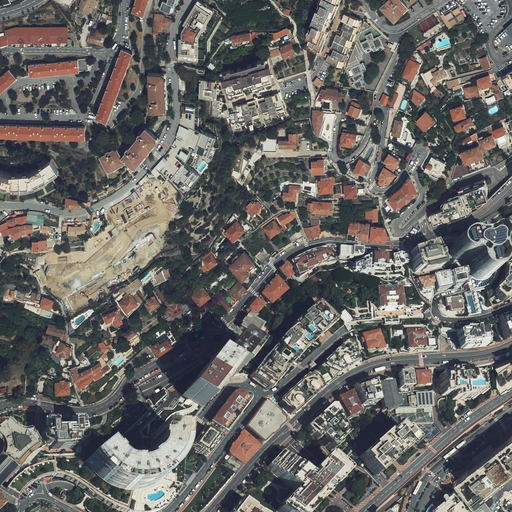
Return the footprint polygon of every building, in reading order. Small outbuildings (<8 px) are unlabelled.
[(91,8),(95,9),(97,0),(96,0),(81,0),(79,7),(80,7),(79,11),(89,15),(91,8)] [(136,0),(133,11),(143,15),(147,0),(136,0)] [(168,0),(168,2),(163,1),(161,9),(174,13),(181,0),(168,0)] [(205,4),(198,0),(197,0),(195,5),(192,9),(188,16),(186,20),(184,23),(182,27),(179,35),(179,40),(179,43),(179,48),(179,51),(179,59),(181,59),(184,59),(184,60),(185,60),(186,60),(186,61),(186,60),(186,61),(187,61),(188,61),(189,61),(190,61),(190,60),(191,60),(192,60),(199,60),(199,57),(199,55),(206,55),(208,55),(208,49),(208,39),(221,18),(222,16),(223,15),(218,12),(219,10),(214,7),(213,9),(207,5),(208,4),(205,3),(205,4)] [(353,9),(356,2),(353,0),(351,0),(321,0),(320,4),(321,4),(318,11),(317,10),(312,24),(314,25),(313,28),(311,27),(310,31),(309,30),(307,34),(309,35),(307,38),(309,39),(307,45),(312,47),(311,51),(312,51),(311,54),(317,57),(324,60),(342,66),(345,67),(364,21),(350,15),(353,9)] [(388,0),(388,1),(384,4),(380,9),(394,23),(410,8),(419,0),(388,0)] [(452,26),(464,18),(457,6),(460,4),(457,0),(454,0),(434,13),(436,17),(440,15),(441,15),(444,13),(452,26)] [(362,4),(356,2),(353,9),(359,11),(362,4)] [(441,15),(440,15),(448,28),(450,27),(452,26),(444,13),(441,15)] [(161,26),(164,16),(159,15),(158,21),(157,28),(155,34),(159,34),(161,28),(161,26)] [(169,27),(172,17),(164,16),(161,26),(162,27),(162,28),(161,30),(168,32),(169,27)] [(223,20),(221,18),(208,39),(208,49),(211,49),(211,39),(223,20)] [(382,35),(379,32),(366,21),(357,43),(348,65),(344,74),(349,87),(366,90),(363,85),(366,84),(363,77),(364,77),(362,72),(366,71),(363,64),(360,65),(359,62),(361,61),(360,59),(362,58),(360,56),(363,55),(362,53),(365,51),(366,54),(373,51),(374,52),(378,51),(379,52),(386,49),(380,37),(382,35)] [(15,28),(4,31),(5,35),(8,44),(15,43),(28,43),(33,43),(46,42),(51,42),(64,42),(67,42),(66,27),(15,28)] [(289,31),(287,27),(277,32),(266,32),(269,38),(274,37),(274,39),(289,31)] [(87,42),(103,45),(106,32),(97,29),(96,34),(89,33),(87,42)] [(233,41),(251,38),(251,37),(250,33),(235,35),(232,36),(233,39),(233,41)] [(397,36),(393,43),(391,47),(369,91),(375,92),(404,35),(401,33),(399,35),(398,36),(397,36)] [(295,52),(292,44),(297,42),(295,37),(291,41),(291,42),(281,47),(282,49),(281,50),(284,57),(295,52)] [(431,45),(428,41),(417,49),(420,53),(431,45)] [(272,57),(280,54),(278,48),(270,50),(272,57)] [(94,117),(105,121),(133,53),(122,49),(94,117)] [(480,57),(487,55),(485,49),(478,51),(480,55),(480,57)] [(401,78),(411,83),(420,64),(422,59),(419,55),(415,62),(410,59),(407,66),(406,66),(406,67),(401,78)] [(482,59),(485,67),(491,65),(487,55),(480,57),(480,55),(476,56),(477,60),(482,59)] [(231,69),(220,72),(222,77),(222,79),(224,84),(225,87),(227,96),(228,97),(224,98),(228,109),(226,109),(228,117),(226,117),(228,122),(231,121),(232,124),(235,132),(241,130),(239,123),(252,119),(254,126),(262,124),(258,112),(262,111),(265,122),(272,120),(270,113),(277,111),(279,117),(286,115),(282,101),(279,91),(269,57),(258,60),(258,61),(255,62),(257,67),(253,68),(251,64),(248,65),(248,67),(242,69),(241,67),(238,68),(239,72),(235,73),(234,69),(231,70),(231,69)] [(31,76),(89,70),(87,59),(30,65),(31,76)] [(438,72),(436,67),(423,73),(431,88),(433,86),(436,84),(439,81),(438,80),(447,75),(444,69),(438,72)] [(151,111),(169,111),(169,94),(167,68),(162,68),(162,73),(149,74),(149,81),(148,82),(148,84),(149,85),(150,100),(149,101),(149,103),(150,104),(151,111)] [(0,77),(0,92),(17,78),(9,70),(0,77)] [(505,82),(507,81),(511,88),(511,87),(511,70),(502,76),(505,82)] [(478,78),(481,87),(490,85),(493,84),(490,75),(478,78)] [(323,80),(317,77),(314,83),(319,86),(323,80)] [(219,88),(219,85),(219,84),(218,81),(219,80),(215,79),(212,79),(203,79),(200,79),(200,97),(207,97),(207,99),(210,99),(210,114),(211,114),(211,116),(220,116),(220,113),(221,113),(222,107),(222,101),(222,98),(219,97),(219,95),(219,88)] [(495,83),(493,84),(490,85),(491,86),(493,94),(495,93),(498,98),(504,96),(498,84),(495,85),(495,83)] [(479,93),(479,90),(478,85),(473,86),(473,85),(469,86),(469,87),(465,88),(466,96),(479,93)] [(338,90),(325,89),(322,88),(320,93),(322,95),(322,96),(322,100),(323,100),(323,101),(326,101),(326,97),(333,97),(341,98),(342,91),(338,90)] [(441,92),(437,89),(432,94),(436,98),(441,92)] [(414,90),(414,93),(424,99),(425,97),(414,90)] [(424,99),(414,93),(413,100),(419,105),(424,99)] [(385,94),(384,95),(381,103),(385,105),(389,96),(385,94)] [(347,114),(357,118),(361,109),(358,108),(360,105),(352,102),(347,114)] [(182,104),(181,125),(176,139),(172,147),(161,161),(156,166),(186,190),(191,184),(190,183),(194,178),(195,179),(199,174),(189,166),(194,160),(197,151),(207,155),(209,148),(211,142),(214,135),(198,130),(199,105),(182,104)] [(456,121),(457,124),(467,118),(463,106),(451,109),(455,121),(456,121)] [(316,131),(317,133),(318,134),(322,120),(323,111),(314,110),(313,112),(313,120),(314,125),(316,130),(316,131)] [(435,120),(426,111),(416,122),(425,131),(435,120)] [(461,123),(455,126),(458,131),(459,131),(464,129),(464,130),(466,131),(469,129),(470,128),(469,126),(474,124),(471,117),(461,122),(461,123)] [(395,120),(394,125),(392,125),(391,131),(393,132),(392,135),(400,137),(404,122),(395,120)] [(0,135),(86,137),(86,126),(0,123),(0,135)] [(494,131),(493,128),(491,124),(481,129),(476,132),(477,133),(488,129),(490,133),(494,131)] [(502,145),(511,141),(504,125),(495,129),(502,145)] [(127,151),(123,156),(117,147),(111,151),(109,150),(107,152),(107,154),(101,157),(108,169),(111,169),(126,161),(126,159),(131,163),(127,167),(133,172),(136,168),(137,168),(161,139),(146,127),(142,133),(140,133),(139,135),(139,136),(130,147),(129,147),(127,149),(127,151)] [(342,143),(347,144),(347,139),(362,141),(365,135),(348,132),(349,129),(344,128),(343,135),(342,135),(341,139),(342,139),(342,143)] [(467,137),(464,139),(466,143),(472,139),(474,142),(478,141),(476,137),(478,136),(477,133),(476,132),(467,137)] [(280,147),(296,147),(296,133),(291,133),(290,140),(280,140),(280,147)] [(480,137),(484,148),(496,143),(493,134),(485,138),(484,135),(480,137)] [(217,136),(214,135),(211,142),(209,148),(207,155),(210,156),(217,136)] [(466,162),(464,163),(455,166),(452,178),(452,179),(489,165),(479,145),(472,147),(468,149),(462,151),(466,162)] [(194,160),(191,164),(193,166),(196,162),(200,152),(197,151),(194,160)] [(384,163),(401,172),(403,168),(397,164),(399,159),(389,153),(384,163)] [(425,170),(438,177),(445,162),(433,156),(428,166),(427,165),(425,170)] [(65,181),(51,159),(35,169),(5,172),(0,169),(0,198),(3,199),(6,200),(10,200),(15,200),(19,200),(23,200),(27,199),(31,199),(35,198),(40,197),(43,195),(47,194),(50,192),(53,190),(57,188),(60,186),(63,183),(65,181)] [(319,160),(313,160),(313,170),(324,170),(324,159),(319,159),(319,160)] [(367,170),(368,171),(371,165),(360,159),(353,172),(358,175),(359,173),(364,175),(367,170)] [(237,168),(242,171),(247,163),(243,160),(237,168)] [(391,178),(394,180),(396,178),(398,176),(399,175),(384,167),(379,177),(380,178),(379,180),(379,182),(383,184),(384,184),(386,181),(388,182),(391,178)] [(364,175),(359,173),(358,175),(365,178),(369,171),(368,171),(367,170),(364,175)] [(170,177),(162,171),(161,172),(168,179),(170,177)] [(191,184),(186,190),(188,191),(201,175),(199,174),(195,179),(194,178),(190,183),(191,184)] [(335,177),(316,179),(316,183),(317,193),(321,193),(321,192),(320,181),(332,179),(332,184),(336,184),(335,177)] [(395,207),(417,190),(410,177),(408,177),(403,186),(387,197),(389,199),(386,201),(390,207),(394,205),(395,207)] [(321,192),(333,191),(332,184),(332,179),(320,181),(321,192)] [(487,186),(484,179),(463,187),(461,188),(457,190),(454,191),(451,194),(448,197),(444,200),(431,212),(436,225),(470,212),(472,210),(473,208),(473,205),(485,199),(486,198),(487,196),(487,195),(488,194),(485,186),(487,186)] [(345,185),(345,187),(345,191),(346,195),(357,194),(356,184),(345,185)] [(284,191),(284,198),(296,199),(296,191),(301,191),(301,186),(290,185),(290,192),(284,191)] [(143,198),(144,197),(143,196),(141,197),(137,191),(122,204),(129,213),(144,200),(143,198)] [(72,207),(82,206),(85,205),(86,201),(83,200),(83,201),(67,196),(66,207),(72,207)] [(262,211),(266,207),(259,200),(255,204),(252,201),(244,209),(252,216),(255,213),(256,214),(260,210),(259,209),(260,208),(262,211)] [(112,212),(118,207),(116,202),(109,205),(112,212)] [(167,218),(180,212),(174,202),(161,209),(167,218)] [(313,202),(309,202),(309,207),(314,207),(315,212),(332,212),(332,202),(313,202)] [(373,216),(373,220),(379,219),(378,207),(370,208),(366,208),(366,216),(373,216)] [(27,225),(33,224),(44,225),(45,216),(44,216),(44,214),(36,212),(28,212),(28,219),(27,225)] [(293,218),(291,214),(291,215),(290,214),(288,214),(288,213),(284,216),(283,215),(278,218),(282,225),(281,226),(284,231),(286,229),(283,224),(293,218)] [(251,226),(247,223),(243,226),(238,221),(239,220),(233,215),(229,220),(233,224),(226,231),(233,239),(245,229),(247,231),(252,227),(251,226)] [(274,217),(261,226),(260,227),(262,229),(276,219),(274,217)] [(0,231),(19,227),(17,218),(8,220),(9,222),(0,226),(0,231)] [(17,218),(19,227),(27,225),(28,219),(17,218)] [(94,221),(93,218),(85,220),(85,224),(80,224),(80,225),(76,225),(68,225),(68,232),(77,232),(81,232),(81,231),(85,231),(85,225),(87,225),(87,223),(94,221)] [(320,236),(319,219),(311,219),(311,226),(308,226),(308,222),(302,222),(308,238),(314,237),(320,236)] [(358,231),(360,222),(360,221),(349,221),(348,231),(348,236),(356,236),(356,231),(358,231)] [(265,229),(270,236),(280,229),(275,222),(265,229)] [(366,237),(368,238),(370,227),(370,222),(367,222),(366,223),(360,222),(358,231),(358,236),(361,237),(366,237)] [(34,229),(33,224),(27,225),(19,227),(21,234),(27,233),(26,231),(31,230),(34,229)] [(368,238),(376,239),(380,239),(386,240),(387,232),(384,227),(373,225),(372,227),(370,227),(368,238)] [(13,237),(21,234),(19,227),(0,231),(0,242),(1,244),(7,241),(4,235),(12,232),(13,237)] [(300,230),(290,239),(292,242),(294,244),(296,243),(299,238),(304,236),(302,233),(303,232),(302,229),(300,230)] [(279,249),(292,242),(290,239),(288,236),(275,243),(279,249)] [(53,247),(53,238),(47,237),(47,239),(34,240),(34,248),(50,247),(53,247)] [(465,265),(467,268),(468,275),(469,277),(472,279),(476,281),(480,281),(484,280),(487,279),(490,277),(492,274),(492,270),(488,260),(492,254),(494,252),(495,250),(494,246),(493,243),(492,241),(489,240),(486,240),(483,241),(475,247),(467,246),(457,246),(453,247),(451,249),(450,252),(449,254),(450,259),(452,262),(455,263),(462,264),(465,265)] [(434,246),(410,252),(416,277),(440,271),(439,260),(434,246)] [(263,264),(272,255),(263,247),(254,256),(263,264)] [(296,258),(292,261),(290,262),(293,267),(298,277),(298,279),(313,269),(317,268),(316,266),(318,265),(319,267),(333,265),(335,264),(329,247),(321,248),(313,250),(304,254),(296,258)] [(351,257),(351,248),(339,247),(338,257),(347,258),(347,260),(350,260),(351,257)] [(361,254),(361,249),(351,248),(351,257),(356,258),(357,257),(358,258),(359,258),(360,258),(361,257),(361,256),(360,255),(360,254),(361,254)] [(405,252),(391,253),(392,266),(407,265),(405,252)] [(251,286),(265,267),(255,258),(252,261),(244,253),(230,267),(243,279),(241,281),(249,288),(251,286)] [(204,261),(206,264),(209,268),(217,261),(212,255),(204,261)] [(289,270),(286,265),(278,270),(283,277),(284,277),(286,280),(292,275),(289,270)] [(47,268),(37,274),(41,281),(51,275),(47,268)] [(168,280),(172,277),(167,268),(163,271),(164,274),(157,278),(160,283),(167,279),(168,280)] [(495,293),(493,294),(502,305),(504,303),(505,305),(510,300),(509,298),(511,294),(511,271),(509,269),(504,269),(503,279),(500,285),(494,291),(495,293)] [(465,277),(462,271),(449,274),(452,289),(466,286),(463,278),(465,277)] [(447,274),(435,277),(436,291),(447,288),(446,283),(449,282),(447,274)] [(120,303),(127,311),(131,308),(131,309),(135,306),(134,305),(142,299),(136,292),(136,291),(135,290),(143,283),(138,277),(127,286),(121,288),(119,290),(122,293),(126,290),(128,293),(123,297),(125,299),(120,303)] [(270,304),(286,291),(277,277),(261,294),(270,304)] [(434,278),(414,280),(419,292),(432,289),(431,285),(435,285),(434,278)] [(230,289),(240,299),(248,290),(239,281),(230,289)] [(95,293),(93,288),(97,286),(100,285),(98,282),(82,290),(83,291),(79,292),(83,300),(88,298),(87,296),(95,293)] [(201,285),(201,284),(191,292),(200,304),(210,296),(203,288),(201,285)] [(160,286),(157,288),(155,289),(162,300),(166,297),(160,286)] [(399,286),(377,287),(376,292),(377,310),(402,308),(401,291),(399,286)] [(24,297),(25,291),(17,289),(17,291),(13,290),(11,295),(24,298),(24,297)] [(43,295),(44,294),(42,294),(28,291),(27,292),(25,291),(24,297),(35,301),(35,300),(41,302),(43,295)] [(230,293),(225,298),(232,307),(238,301),(230,293)] [(232,307),(225,298),(221,294),(215,299),(220,305),(221,303),(228,311),(232,307)] [(49,298),(49,297),(43,295),(41,302),(41,303),(51,307),(53,300),(49,298)] [(145,303),(151,312),(161,305),(154,295),(152,296),(153,297),(145,303)] [(461,297),(443,298),(444,307),(449,307),(449,313),(463,312),(461,297)] [(188,303),(182,300),(179,299),(177,301),(174,298),(167,302),(170,305),(169,307),(168,308),(170,312),(172,314),(173,315),(183,307),(185,310),(191,306),(188,303)] [(250,315),(257,312),(264,306),(258,298),(246,311),(250,315)] [(118,310),(121,309),(118,305),(103,314),(107,322),(111,320),(112,323),(115,322),(116,323),(123,320),(118,310)] [(275,346),(246,376),(264,394),(291,367),(333,325),(315,307),(295,326),(275,346)] [(343,311),(337,316),(343,326),(350,321),(343,311)] [(511,312),(494,319),(502,342),(511,337),(511,312)] [(257,345),(267,331),(249,318),(238,332),(257,345)] [(61,338),(67,338),(66,330),(54,326),(54,325),(52,325),(52,326),(52,330),(52,332),(62,335),(61,338)] [(1,327),(0,327),(0,336),(10,339),(11,336),(14,337),(15,332),(0,328),(1,327)] [(132,337),(137,333),(132,327),(123,333),(128,340),(119,348),(123,353),(132,346),(130,343),(134,340),(133,339),(132,337)] [(424,328),(404,330),(406,352),(435,351),(434,339),(430,340),(430,333),(424,334),(424,328)] [(380,329),(362,333),(367,351),(376,349),(376,351),(385,349),(380,329)] [(485,330),(458,333),(459,349),(486,347),(485,330)] [(59,339),(44,333),(41,338),(46,341),(47,338),(55,341),(53,345),(57,346),(59,339)] [(153,345),(153,346),(170,341),(168,339),(167,338),(165,339),(164,337),(153,345)] [(68,345),(69,344),(66,343),(62,341),(58,350),(61,352),(60,352),(65,355),(65,354),(68,355),(71,347),(68,345)] [(345,341),(278,401),(291,416),(322,387),(331,379),(336,375),(343,370),(356,365),(350,348),(345,341)] [(99,343),(105,353),(106,354),(110,351),(103,342),(99,343)] [(219,363),(211,359),(182,396),(202,414),(231,375),(240,381),(256,359),(234,342),(219,363)] [(499,374),(504,387),(511,383),(511,382),(511,358),(499,366),(499,374)] [(75,380),(77,379),(89,374),(101,368),(102,367),(100,365),(101,364),(100,362),(88,369),(79,374),(76,366),(72,367),(73,370),(75,380)] [(107,363),(102,367),(101,368),(104,372),(105,373),(111,368),(107,363)] [(0,396),(1,396),(6,395),(10,394),(15,393),(19,393),(24,393),(26,393),(26,370),(9,371),(3,370),(1,368),(0,366),(0,396)] [(126,370),(123,367),(117,373),(121,377),(123,375),(126,370)] [(483,396),(482,374),(471,374),(471,367),(449,369),(449,373),(440,373),(441,396),(449,395),(450,402),(474,401),(473,396),(483,396)] [(101,368),(89,374),(92,380),(96,378),(103,375),(102,373),(104,372),(101,368)] [(411,373),(398,374),(399,390),(412,390),(411,373)] [(425,373),(411,373),(412,390),(426,390),(425,373)] [(88,383),(88,382),(92,380),(89,374),(77,379),(80,387),(81,386),(88,383)] [(69,394),(74,394),(74,391),(70,391),(69,380),(65,381),(65,379),(61,379),(61,381),(56,381),(57,392),(69,392),(69,394)] [(373,379),(354,387),(362,411),(375,406),(373,379)] [(392,380),(378,382),(380,412),(383,411),(384,416),(394,415),(394,412),(399,412),(398,399),(393,399),(392,380)] [(46,385),(44,394),(46,395),(51,396),(52,393),(52,387),(47,386),(46,385)] [(234,391),(207,423),(225,436),(251,401),(251,397),(246,393),(239,391),(234,391)] [(361,416),(351,392),(338,399),(347,423),(361,416)] [(433,423),(429,394),(413,394),(413,398),(408,397),(398,399),(399,412),(394,412),(394,415),(400,415),(400,421),(405,425),(433,423)] [(265,400),(245,427),(262,442),(284,423),(284,420),(265,400)] [(329,408),(306,429),(317,440),(320,438),(336,455),(351,440),(337,409),(329,408)] [(396,425),(360,456),(376,475),(414,442),(404,431),(402,432),(396,425)] [(220,442),(204,429),(186,451),(202,464),(220,442)] [(53,434),(39,435),(39,453),(42,458),(47,459),(55,460),(77,458),(84,457),(85,452),(85,444),(83,432),(67,433),(68,444),(54,444),(53,434)] [(258,446),(243,432),(229,449),(229,453),(230,456),(242,465),(258,446)] [(178,461),(179,438),(154,435),(153,456),(147,464),(136,474),(122,473),(112,467),(98,452),(80,468),(90,484),(105,495),(128,500),(126,506),(142,508),(158,501),(173,483),(178,461)] [(511,436),(458,478),(476,501),(478,500),(485,508),(486,509),(488,509),(489,509),(491,509),(493,508),(494,507),(495,506),(495,504),(496,503),(496,501),(495,500),(494,499),(489,491),(511,473),(511,436)] [(0,491),(7,482),(17,472),(22,469),(28,465),(15,445),(9,448),(0,444),(0,491)] [(281,453),(267,468),(293,494),(277,511),(317,511),(349,481),(327,459),(308,479),(281,453)] [(108,504),(126,506),(128,500),(105,495),(90,484),(80,468),(72,464),(61,462),(51,463),(52,477),(62,479),(71,482),(84,493),(96,501),(108,504)] [(10,484),(4,491),(16,500),(25,489),(37,481),(52,477),(51,463),(34,465),(24,471),(22,469),(17,472),(7,482),(10,484)] [(495,500),(496,501),(504,495),(504,494),(504,493),(504,492),(504,491),(505,491),(506,490),(507,490),(508,490),(509,491),(511,488),(511,473),(489,491),(494,499),(495,500)] [(476,501),(458,478),(455,481),(455,489),(452,492),(450,489),(446,489),(446,492),(448,495),(439,502),(440,503),(437,505),(434,507),(433,510),(431,511),(483,511),(484,511),(476,501)] [(260,511),(239,495),(225,511),(260,511)]
